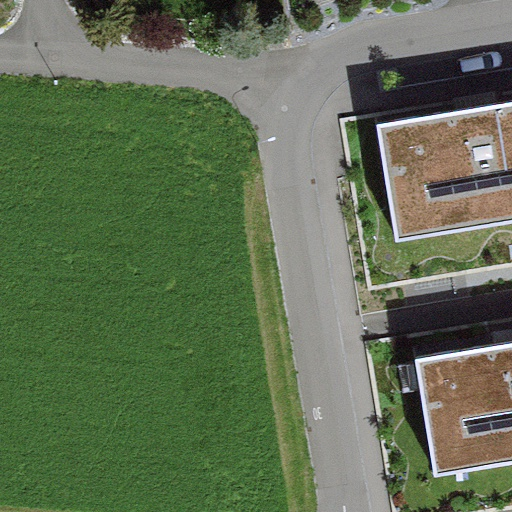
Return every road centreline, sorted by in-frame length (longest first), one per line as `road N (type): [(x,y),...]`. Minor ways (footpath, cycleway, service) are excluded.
road 1 (residential): [(297,111),(294,147),(351,511)]
road 2 (residential): [(297,111),(321,77),(359,52),(511,29)]
road 3 (residential): [(297,111),(61,74)]
